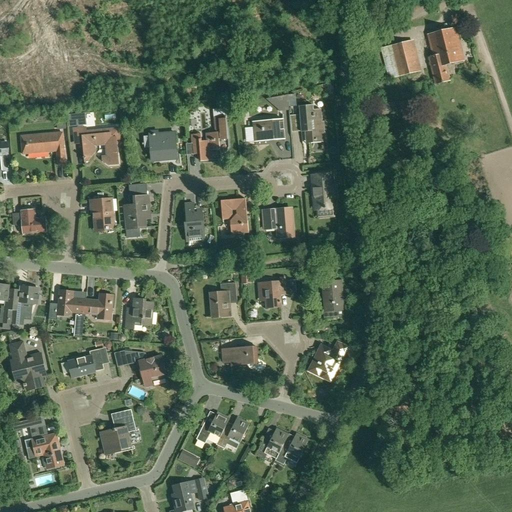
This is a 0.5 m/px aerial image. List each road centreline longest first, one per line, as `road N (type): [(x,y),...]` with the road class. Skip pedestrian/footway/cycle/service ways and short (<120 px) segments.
road 1 (unclassified): [(337,423),(366,367),(372,332),(331,0)]
road 2 (residential): [(163,279),(178,183),(268,179)]
